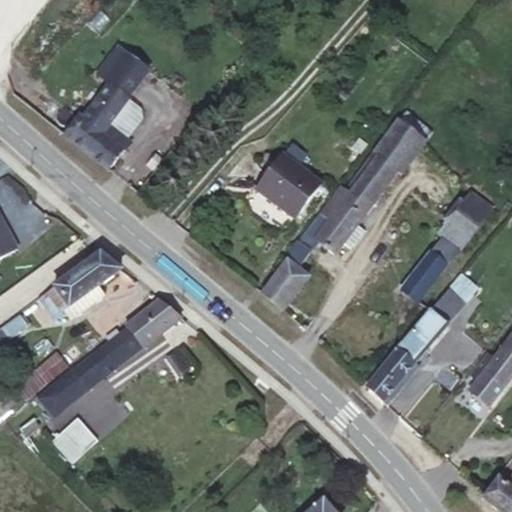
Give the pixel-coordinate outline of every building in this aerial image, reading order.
[(108,83),(67,136),(107,168),(129,141),(106,123),(127,98),(108,83)] [(415,149),(428,132),(405,113),(392,131),(415,149)] [(335,255),(415,149),(392,131),(375,153),(379,156),(351,194),(341,186),(297,243),(296,242),(284,258),(287,260),(262,294),(284,311),(309,278),(298,269),(318,242),(335,255)] [(322,184),(282,155),(257,190),(296,219),(322,184)] [(484,221),(492,209),(471,192),(462,204),(484,221)] [(471,238),(484,221),(462,204),(448,221),(471,238)] [(0,216),(0,258),(17,249),(0,216)] [(460,251),(471,238),(448,221),(438,234),(443,237),(401,290),(419,303),(459,251),(460,251)] [(121,271),(101,253),(54,287),(55,288),(38,300),(52,319),(63,312),(71,322),(106,296),(99,286),(121,271)] [(443,297),(459,310),(477,290),(461,275),(443,297)] [(371,391),(383,402),(460,311),(459,310),(443,297),(367,387),(371,391)] [(180,319),(159,301),(126,326),(128,328),(121,334),(117,329),(107,338),(111,342),(39,399),(54,418),(113,371),(180,319)] [(9,340),(28,326),(20,315),(2,329),(9,340)] [(511,377),(511,336),(495,359),(488,354),(471,375),(478,380),(470,390),(486,403),(490,406),(511,377)] [(27,401),(67,367),(57,355),(17,390),(27,401)] [(480,410),(486,403),(470,390),(464,398),(480,410)] [(72,465),(99,440),(78,417),(51,441),(72,465)] [(26,438),(39,429),(33,419),(19,429),(26,438)] [(511,511),(511,477),(506,484),(498,478),(482,498),(501,511),(511,511)] [(334,511),(324,500),(310,511),(334,511)]
